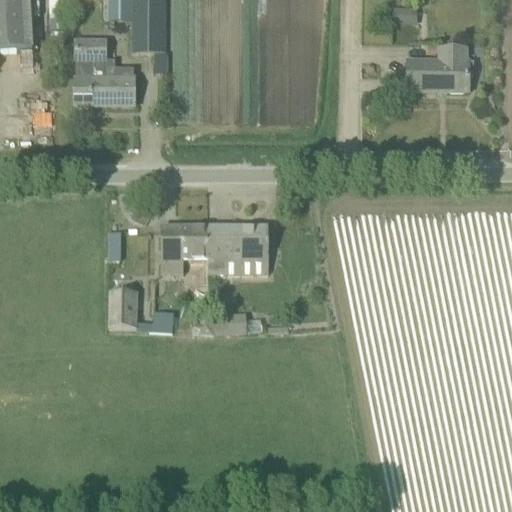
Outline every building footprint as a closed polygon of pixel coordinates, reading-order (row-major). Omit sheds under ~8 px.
[(0,0),(0,55),(33,53),(29,0),(0,0)] [(131,58),(165,58),(164,0),(106,0),(106,25),(131,25),(131,58)] [(393,29),(417,29),(416,14),(393,14),(393,29)] [(133,112),(133,83),(133,72),(114,72),(114,64),(104,64),(105,47),(75,46),(74,111),(133,112)] [(439,66),(406,67),(407,97),(467,96),(467,66),(465,66),(465,54),(439,54),(439,66)] [(161,279),(182,278),(183,265),(207,265),(207,231),(161,231),(161,279)] [(267,231),(207,231),(207,265),(207,279),(267,278),(267,231)] [(134,327),(135,317),(136,297),(108,296),(106,333),(134,334),(134,327)] [(152,328),(136,327),(135,336),(172,338),(173,318),(153,317),(152,328)] [(244,319),(211,321),(212,340),(246,338),(244,319)]
